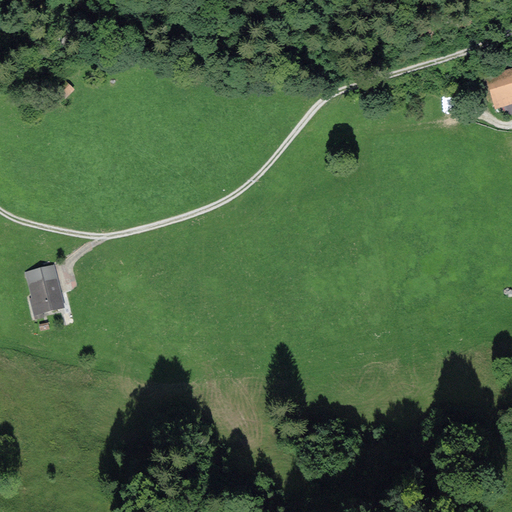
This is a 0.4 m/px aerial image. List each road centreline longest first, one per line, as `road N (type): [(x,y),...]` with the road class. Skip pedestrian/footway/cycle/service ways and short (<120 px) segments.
road 1 (track): [(0,209),(100,236),(202,210),(240,191),(314,109),(351,85)]
road 2 (track): [(351,85),(511,32)]
